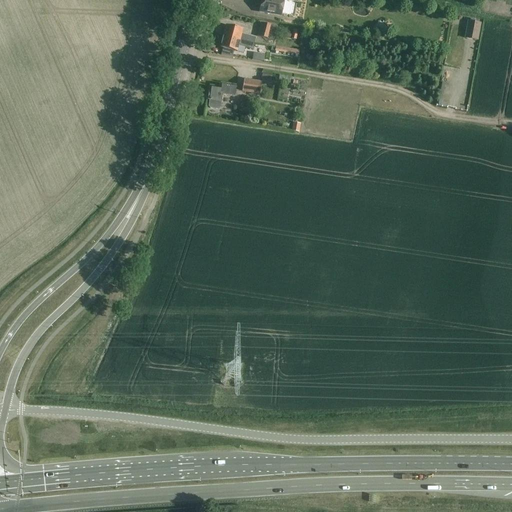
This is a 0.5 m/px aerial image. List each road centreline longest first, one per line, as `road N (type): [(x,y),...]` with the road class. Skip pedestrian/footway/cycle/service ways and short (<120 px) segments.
road 1 (primary): [(0,510),(353,485),(511,485)]
road 2 (primary): [(511,465),(252,465),(0,483)]
road 3 (unclassified): [(20,410),(295,440),(511,440)]
road 4 (residential): [(180,55),(392,84),(445,111),(511,122)]
road 5 (tertiary): [(4,411),(21,356),(100,270),(143,187)]
road 6 (tertiary): [(143,187),(0,353)]
road 7 (tertiary): [(143,187),(180,55)]
